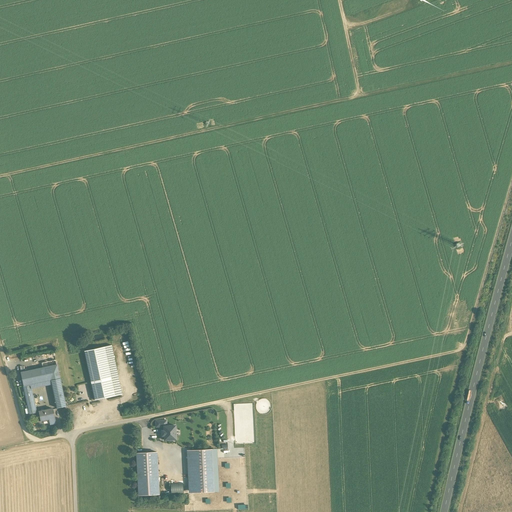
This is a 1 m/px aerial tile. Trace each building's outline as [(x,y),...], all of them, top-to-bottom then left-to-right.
[(122,395),(111,345),(104,347),(115,396),(122,395)] [(104,347),(84,351),(95,400),(115,396),(104,347)] [(55,360),(41,363),(43,368),(56,365),(55,360)] [(33,370),(20,373),(23,386),(30,385),(51,381),(59,379),(56,365),(43,368),(33,370)] [(59,379),(51,381),(57,408),(65,406),(59,379)] [(30,385),(23,386),(29,414),(36,413),(30,385)] [(52,409),(39,412),(41,421),(49,419),(50,424),(55,423),(52,409)] [(164,440),(176,440),(175,426),(167,427),(164,427),(164,431),(162,431),(162,436),(164,436),(164,440)] [(212,450),(191,451),(194,493),(214,492),(212,450)] [(156,452),(136,453),(138,496),(159,495),(156,452)]
